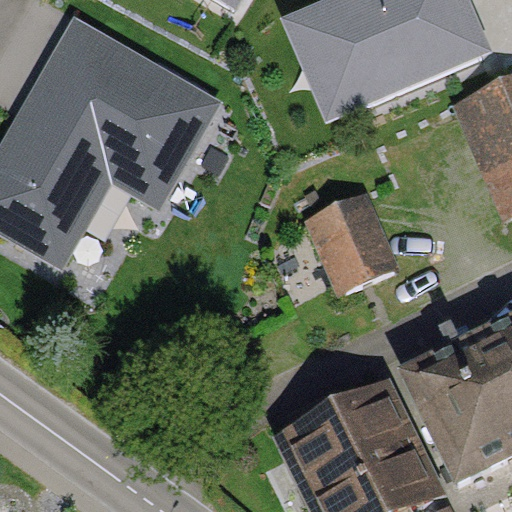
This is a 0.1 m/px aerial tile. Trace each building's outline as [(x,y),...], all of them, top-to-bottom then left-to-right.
[(245,0),(211,0),(237,15),(245,0)] [(483,59),(455,0),(385,0),(328,26),(368,112),(483,59)] [(213,110),(79,33),(0,170),(0,229),(61,264),(111,177),(159,204),(213,110)] [(511,90),(467,110),(511,211),(511,90)] [(344,298),(395,276),(364,207),(313,229),(344,298)] [(511,341),(414,390),(462,487),(511,462),(511,341)] [(413,511),(435,501),(386,405),(288,455),(317,511),(413,511)]
